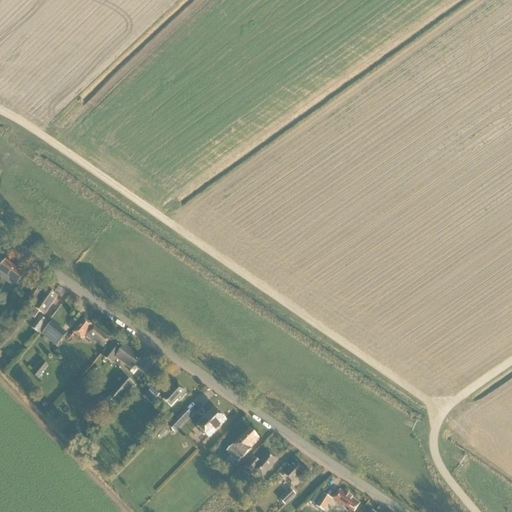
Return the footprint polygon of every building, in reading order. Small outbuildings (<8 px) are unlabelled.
[(0,270),(0,277),(15,288),(25,274),(6,262),(0,270)] [(28,297),(36,303),(45,290),(37,284),(28,297)] [(57,297),(47,290),(30,316),(34,319),(39,312),(44,316),(57,297)] [(26,306),(15,299),(5,314),(15,321),(26,306)] [(47,323),(40,317),(30,329),(38,335),(47,323)] [(92,327),(83,320),(73,333),(80,339),(83,335),(92,342),(94,340),(103,347),(110,339),(93,326),(92,327)] [(67,335),(59,329),(57,332),(50,325),(44,332),(59,344),(67,335)] [(122,350),(114,344),(103,358),(112,364),(116,359),(125,365),(132,370),(140,358),(124,346),(122,350)] [(110,397),(118,404),(134,385),(125,378),(110,397)] [(187,393),(176,382),(169,389),(171,391),(163,400),(171,407),(178,400),(179,402),(187,393)] [(148,392),(156,399),(161,393),(154,386),(148,392)] [(155,399),(148,392),(143,397),(151,404),(155,399)] [(168,427),(174,433),(192,414),(186,409),(168,427)] [(200,433),(203,436),(206,436),(209,439),(226,421),(214,409),(197,427),(200,430),(200,433)] [(238,463),(244,458),(251,450),(250,449),(259,440),(249,430),(232,446),(226,452),(238,463)] [(278,459),(267,450),(258,462),(253,457),(245,467),(253,473),(254,471),(262,478),(278,459)] [(303,476),(301,474),(305,471),(295,462),(290,467),(289,466),(280,475),(283,478),(285,476),(292,483),(296,479),(298,481),(303,476)] [(279,500),(285,506),(295,495),(290,490),(279,500)] [(334,499),(353,511),(354,511),(360,504),(340,490),(334,499)] [(331,500),(323,495),(315,506),(324,511),(331,500)]
